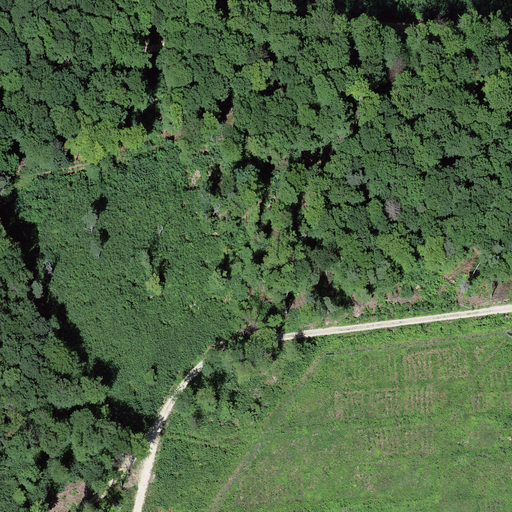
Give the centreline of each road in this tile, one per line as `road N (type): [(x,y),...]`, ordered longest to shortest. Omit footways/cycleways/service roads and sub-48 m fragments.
road 1 (track): [(511,284),(364,181),(295,158),(216,147),(144,153),(0,185)]
road 2 (track): [(0,86),(254,26),(457,27),(511,39)]
road 3 (track): [(511,310),(242,342),(199,369),(158,423)]
road 4 (track): [(158,423),(76,511)]
